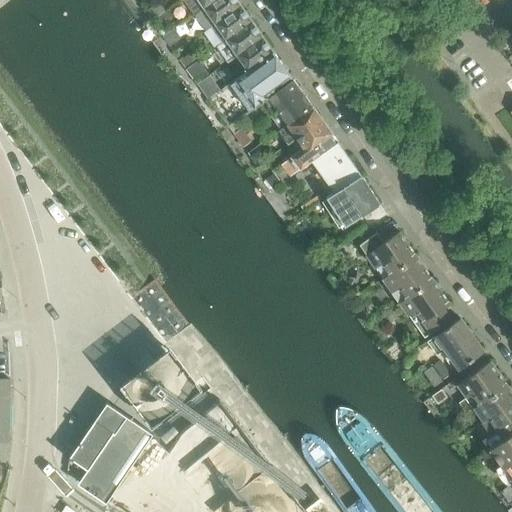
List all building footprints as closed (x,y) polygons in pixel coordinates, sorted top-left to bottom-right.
[(187,0),(197,13),(215,0),(187,0)] [(215,0),(197,13),(208,28),(241,5),(237,0),(215,0)] [(166,11),(160,3),(153,8),(158,16),(166,11)] [(208,28),(219,44),(252,21),(241,5),(208,28)] [(219,44),(230,60),(263,36),(252,21),(219,44)] [(227,62),(238,77),(274,52),(263,36),(230,60),(227,62)] [(235,79),(255,107),(260,104),(269,97),(266,94),(291,76),(274,52),(238,77),(235,79)] [(260,104),(270,117),(271,116),(303,93),(294,79),(269,97),(260,104)] [(271,116),(281,129),(313,106),(303,93),(271,116)] [(281,129),(291,143),(298,138),(323,120),(313,106),(281,129)] [(298,138),(305,148),(308,152),(333,134),(323,120),(298,138)] [(239,140),(247,134),(242,128),(235,134),(239,140)] [(252,141),(247,134),(239,140),(244,147),(252,141)] [(293,157),(301,168),(312,160),(338,141),(333,134),(308,152),(305,148),(293,157)] [(362,175),(338,141),(312,160),(335,191),(362,175)] [(327,196),(346,226),(380,204),(362,175),(335,191),(327,196)] [(416,256),(398,231),(384,242),(379,245),(374,249),(391,274),(416,256)] [(377,232),(360,245),(367,254),(370,252),(374,249),(379,245),(384,242),(377,232)] [(433,280),(416,256),(391,274),(408,298),(433,280)] [(443,309),(450,304),(433,280),(408,298),(433,332),(451,319),(443,309)] [(484,351),(460,318),(436,335),(460,369),(484,351)] [(508,384),(491,360),(458,383),(457,385),(466,398),(471,394),(478,405),(508,384)] [(443,381),(433,366),(424,372),(435,387),(443,381)] [(0,441),(8,442),(10,379),(0,378),(0,441)] [(511,390),(508,384),(478,405),(473,408),(483,422),(488,419),(496,430),(511,418),(511,390)] [(71,458),(88,469),(89,470),(80,483),(107,502),(153,434),(108,403),(71,458)] [(503,440),(511,433),(511,418),(496,430),(503,440)] [(509,465),(511,462),(511,433),(503,440),(490,449),(504,469),(509,465)]
